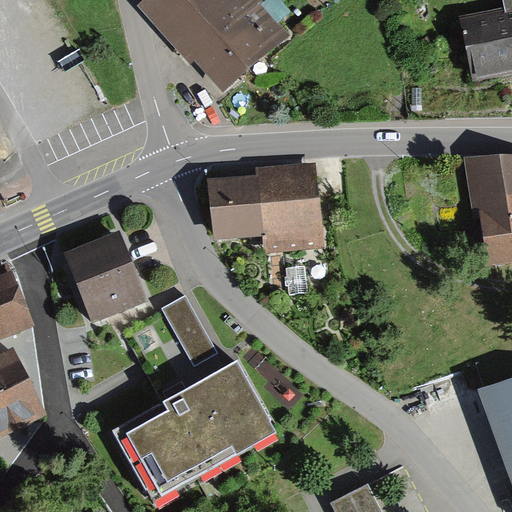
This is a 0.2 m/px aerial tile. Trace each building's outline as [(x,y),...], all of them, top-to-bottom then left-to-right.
[(256,0),(136,0),(218,86),(287,33),(256,0)] [(511,0),(504,0),(506,6),(461,18),(476,81),(511,73),(511,0)] [(511,156),(465,158),(473,211),(479,211),(485,264),(511,260),(511,156)] [(253,171),(206,175),(211,234),(260,230),(262,247),(320,242),(313,160),(252,165),(253,171)] [(112,229),(62,249),(91,317),(140,297),(112,229)] [(8,269),(0,272),(0,335),(30,324),(8,269)] [(222,371),(181,297),(120,331),(162,405),(112,433),(152,505),(275,437),(234,365),(222,371)] [(10,346),(0,350),(0,433),(43,412),(10,346)] [(511,367),(477,381),(480,389),(511,473),(511,367)] [(384,511),(368,479),(328,498),(334,511),(384,511)]
